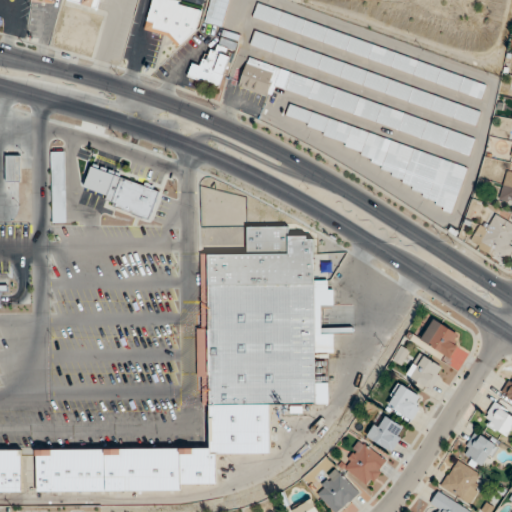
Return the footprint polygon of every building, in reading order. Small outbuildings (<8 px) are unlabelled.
[(99,0),(66,0),(67,1),(98,9),(99,0)] [(152,0),(143,31),(189,45),(200,7),(174,0),(152,0)] [(229,0),(209,0),(204,22),(222,27),(229,0)] [(486,85),(257,3),(252,16),(481,99),(486,85)] [(480,111),(254,30),(249,45),(475,125),(480,111)] [(219,45),(234,49),(236,43),(221,39),(219,45)] [(202,66),(192,63),(187,78),(220,88),(230,54),(208,47),(202,66)] [(470,154),(476,135),(246,61),(238,87),(269,97),(271,89),(470,154)] [(467,167),(289,105),(280,129),(442,185),(435,207),(451,213),(467,167)] [(64,151),(51,152),(52,222),(66,222),(64,151)] [(21,155),(5,155),(6,182),(21,182),(21,155)] [(159,188),(90,167),(82,195),(151,215),(159,188)] [(511,202),(511,172),(506,171),(499,199),(511,202)] [(481,224),(470,241),(503,262),(511,248),(511,224),(496,214),(488,228),(481,224)] [(209,448),(36,450),(36,492),(180,490),(180,485),(216,484),(216,454),(269,453),(269,404),(327,403),(327,383),(315,383),(315,353),(333,353),(333,334),(321,334),(321,305),(333,305),(332,290),(327,290),(327,280),(314,281),(313,237),(288,237),(288,227),(247,227),(248,254),(199,254),(202,406),(209,405),(209,448)] [(0,306),(2,306),(1,291),(9,291),(9,284),(0,284),(0,306)] [(462,336),(433,319),(420,341),(449,358),(462,336)] [(444,369),(420,353),(405,376),(429,392),(444,369)] [(511,400),(511,375),(501,394),(511,400)] [(424,400),(399,383),(384,405),(409,421),(424,400)] [(505,436),(511,425),(511,413),(495,402),(482,421),(505,436)] [(405,430),(383,415),(368,438),(390,453),(405,430)] [(483,467),(497,445),(475,432),(462,454),(483,467)] [(363,489),(387,465),(362,441),(339,465),(363,489)] [(21,450),(0,449),(0,492),(21,492),(21,450)] [(479,474),(458,460),(440,486),(468,506),(481,487),(474,482),(479,474)] [(326,489),(318,496),(333,511),(339,511),(359,493),(335,468),(320,483),(326,489)] [(472,511),(437,492),(430,504),(438,509),(436,511),(472,511)] [(289,511),(317,511),(311,499),(289,511)]
